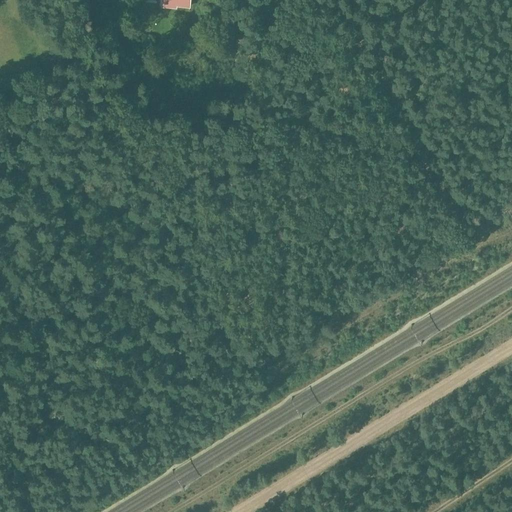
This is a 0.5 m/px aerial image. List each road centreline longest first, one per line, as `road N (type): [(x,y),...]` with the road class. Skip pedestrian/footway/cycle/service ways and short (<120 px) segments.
road 1 (track): [(172,511),(511,309)]
road 2 (track): [(256,0),(409,147),(422,128),(344,0)]
road 3 (track): [(511,228),(295,357),(262,392)]
road 4 (track): [(486,244),(422,128)]
